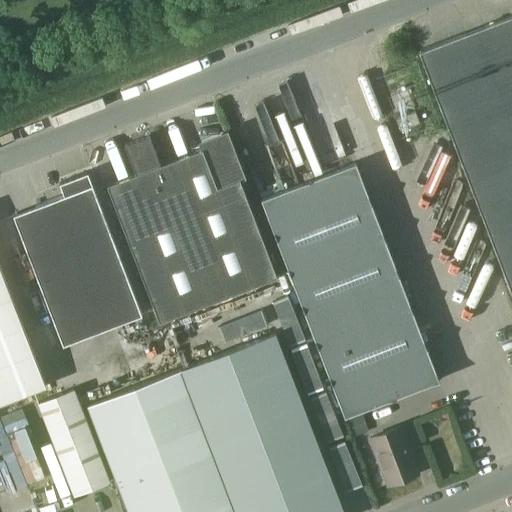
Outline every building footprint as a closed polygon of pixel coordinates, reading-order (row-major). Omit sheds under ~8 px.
[(511,14),(419,51),(511,291),(511,14)] [(402,128),(420,121),(416,111),(398,118),(402,128)] [(160,320),(278,275),(240,177),(218,185),(203,147),(171,159),(169,156),(161,152),(158,153),(150,134),(125,143),(136,172),(108,183),(160,320)] [(346,415),(440,379),(356,162),(262,198),(346,415)] [(64,343),(143,313),(88,170),(60,181),(65,193),(14,213),(64,343)] [(0,402),(47,385),(0,263),(0,402)] [(168,323),(176,339),(206,324),(197,307),(168,323)] [(344,511),(275,332),(182,367),(237,511),(344,511)] [(88,403),(129,511),(237,511),(182,367),(88,403)] [(74,494),(109,481),(73,387),(38,401),(74,494)] [(389,484),(418,472),(400,425),(370,437),(389,484)]
